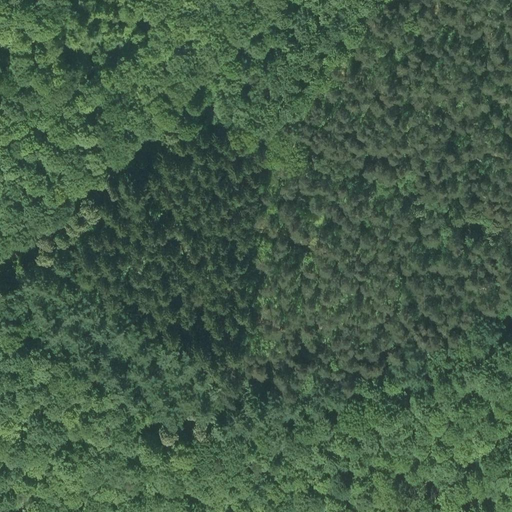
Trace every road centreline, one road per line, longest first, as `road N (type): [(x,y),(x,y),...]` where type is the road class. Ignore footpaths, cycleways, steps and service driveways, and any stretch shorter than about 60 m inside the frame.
road 1 (track): [(0,407),(77,423),(253,408),(388,374),(505,316)]
road 2 (track): [(276,0),(0,256)]
